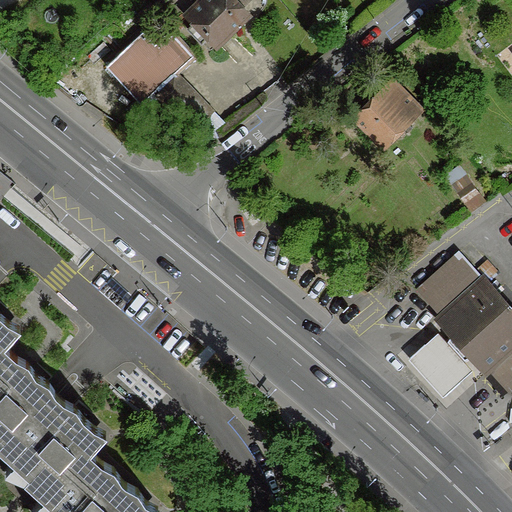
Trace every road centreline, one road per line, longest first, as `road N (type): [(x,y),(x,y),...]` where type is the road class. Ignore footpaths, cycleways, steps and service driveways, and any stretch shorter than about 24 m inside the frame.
road 1 (primary): [(479,511),(369,404),(155,223)]
road 2 (residential): [(267,511),(259,483),(221,423),(0,222)]
road 3 (residential): [(155,223),(431,0)]
road 4 (primary): [(155,223),(2,101)]
